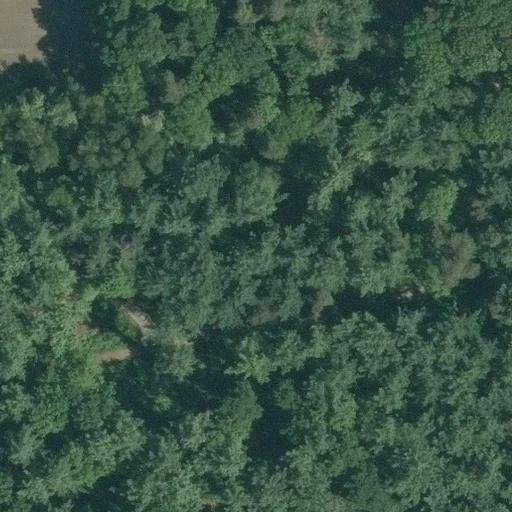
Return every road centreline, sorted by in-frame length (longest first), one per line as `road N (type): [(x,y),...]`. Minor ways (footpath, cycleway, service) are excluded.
road 1 (unclassified): [(511,263),(157,336),(0,182)]
road 2 (track): [(0,370),(157,336)]
